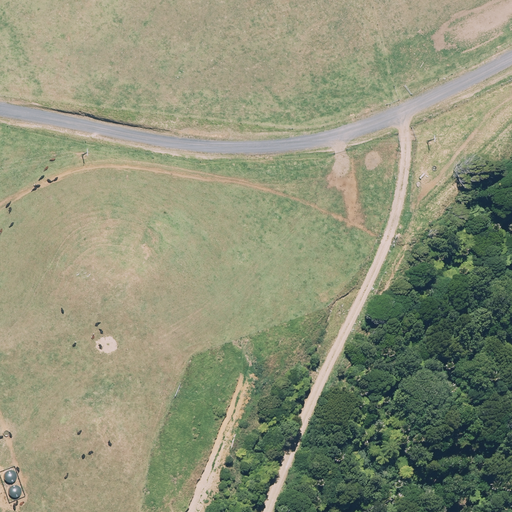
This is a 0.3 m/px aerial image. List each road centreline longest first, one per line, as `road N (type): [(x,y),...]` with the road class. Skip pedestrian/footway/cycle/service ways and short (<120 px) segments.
road 1 (unclassified): [(0,110),(191,146),(272,149),(372,123),(511,56)]
road 2 (track): [(397,113),(404,144),(391,232),(264,511)]
